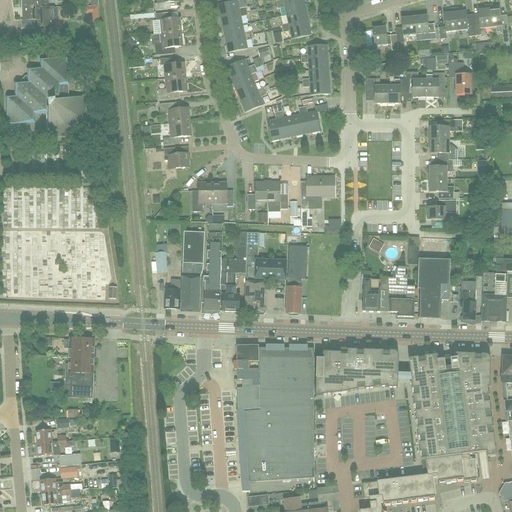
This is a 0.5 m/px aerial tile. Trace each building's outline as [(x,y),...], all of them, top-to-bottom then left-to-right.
[(47,0),(22,0),(23,9),(48,8),(47,0)] [(178,0),(157,0),(157,3),(155,3),(155,10),(170,8),(170,3),(178,2),(178,0)] [(303,0),(300,0),(278,5),(279,9),(285,7),(287,16),(306,11),(303,0)] [(246,7),(239,8),(237,1),(218,5),(220,17),(247,12),(246,7)] [(503,44),(509,43),(507,18),(501,19),(499,9),(493,9),(492,5),(488,6),(491,28),(502,27),(503,44)] [(491,28),(488,6),(484,6),(485,10),(478,11),(479,24),(473,25),(474,37),(480,36),(480,29),(491,28)] [(48,8),(23,9),(24,21),(35,21),(36,28),(55,27),(55,22),(58,19),(57,9),(56,9),(55,7),(48,8)] [(95,25),(103,24),(100,7),(87,9),(88,15),(93,15),(95,25)] [(456,32),(454,9),(450,9),(451,13),(443,14),(445,27),(438,28),(440,40),(446,39),(446,33),(456,32)] [(454,9),(456,32),(467,31),(468,38),(474,37),(473,25),(467,25),(466,12),(459,13),(458,9),(454,9)] [(306,11),(287,16),(289,23),(282,25),(283,29),(309,23),(306,11)] [(247,12),(220,17),(223,29),(242,25),(240,16),(247,15),(247,12)] [(172,19),(171,13),(156,14),(156,21),(152,21),(154,35),(160,34),(181,32),(179,18),(178,18),(172,19)] [(414,18),(416,36),(429,34),(430,41),(436,40),(434,25),(428,26),(427,16),(414,18)] [(405,50),(404,43),(403,37),(416,36),(414,18),(401,19),(402,28),(396,29),(397,36),(398,51),(405,50)] [(309,23),(283,29),(284,33),(291,31),(293,40),(312,35),(309,23)] [(242,25),(223,29),(225,41),(252,36),(251,31),(243,32),(242,25)] [(374,47),(387,46),(385,27),(372,29),(374,47)] [(181,32),(160,34),(161,45),(154,45),(155,55),(175,53),(174,47),(182,47),(181,32)] [(252,36),(225,41),(228,54),(247,50),(245,40),(252,39),(252,36)] [(390,36),(391,46),(392,51),(398,51),(397,36),(390,36)] [(302,54),(303,59),(329,57),(328,45),(310,46),(311,54),(302,54)] [(259,57),(270,55),(268,49),(258,51),(259,57)] [(165,80),(186,77),(184,63),(176,64),(175,57),(160,59),(161,66),(163,65),(165,80)] [(329,57),(303,59),(303,63),(311,62),(312,70),(329,69),(329,57)] [(47,113),(48,138),(73,137),(86,121),(85,97),(69,98),(69,85),(69,74),(68,74),(68,62),(68,61),(65,58),(64,60),(52,60),(52,59),(41,60),(41,61),(41,69),(28,70),(29,78),(26,78),(24,81),(24,84),(15,84),(16,98),(7,98),(8,104),(6,104),(7,111),(8,111),(8,121),(7,122),(10,124),(22,123),(22,124),(28,124),(28,123),(34,123),(33,114),(47,113)] [(231,78),(256,68),(255,64),(248,67),(244,59),(226,67),(231,78)] [(456,95),(470,95),(470,76),(463,76),(463,64),(457,64),(457,59),(448,59),(449,79),(455,78),(456,95)] [(231,78),(236,89),(254,82),(254,83),(257,82),(255,77),(252,78),(251,74),(258,71),(256,68),(231,78)] [(329,69),(312,70),(312,78),(304,79),(304,83),(330,81),(329,69)] [(406,74),(406,81),(407,90),(412,90),(413,99),(425,99),(425,80),(412,80),(412,74),(406,74)] [(437,80),(425,80),(425,99),(439,99),(439,89),(444,89),(444,74),(437,74),(437,80)] [(186,77),(165,80),(166,90),(158,90),(159,100),(179,98),(179,93),(187,92),(186,77)] [(380,80),(374,80),(366,80),(366,92),(374,92),(374,105),(387,105),(387,86),(380,86),(380,80)] [(330,81),(304,83),(304,87),(312,87),(313,95),(331,94),(330,81)] [(394,86),(387,86),(387,105),(400,105),(400,96),(407,96),(407,90),(406,81),(394,81),(394,86)] [(236,89),(241,100),(265,90),(264,87),(257,90),(254,83),(254,82),(236,89)] [(511,85),(491,87),(492,101),(511,99),(511,85)] [(280,88),(270,92),(271,94),(264,97),(266,103),(283,96),(280,88)] [(265,90),(241,100),(246,112),(263,104),(260,97),(267,94),(265,90)] [(160,115),(168,115),(169,124),(190,122),(189,108),(180,109),(180,102),(159,104),(160,115)] [(307,107),(302,108),(307,134),(320,132),(316,113),(309,114),(307,107)] [(299,108),(301,116),(291,117),(295,137),(307,134),(302,108),(299,108)] [(291,117),(285,119),(283,112),(278,113),(283,139),(295,137),(291,117)] [(283,139),(278,113),(276,113),(277,120),(267,122),(271,142),(283,139)] [(430,128),(430,141),(449,140),(448,132),(454,132),(454,120),(442,121),(442,127),(430,128)] [(190,122),(169,124),(170,138),(162,139),(163,145),(179,144),(178,138),(191,137),(190,122)] [(457,161),(457,150),(451,146),(449,146),(449,140),(430,141),(430,154),(442,154),(443,161),(453,161),(457,161)] [(168,170),(189,168),(188,153),(180,154),(179,148),(164,150),(165,162),(168,162),(168,170)] [(443,161),(438,161),(438,167),(428,167),(428,180),(447,180),(447,173),(453,172),(453,161),(443,161)] [(478,163),(479,179),(487,179),(487,163),(478,163)] [(309,218),(309,201),(321,201),(321,197),(335,196),(335,178),(307,178),(307,193),(301,194),(301,219),(301,227),(312,227),(312,218),(309,218)] [(447,188),(447,180),(428,180),(429,193),(438,193),(438,199),(453,199),(453,193),(454,193),(454,187),(447,188)] [(280,213),(280,210),(288,210),(288,195),(280,195),(279,182),(268,183),(268,202),(268,213),(280,213)] [(212,204),(212,183),(198,183),(198,191),(191,191),(192,212),(202,212),(202,204),(212,204)] [(226,207),(233,207),(232,191),(227,191),(227,183),(212,183),(212,204),(226,204),(226,207)] [(268,202),(268,183),(255,183),(255,195),(247,195),(247,210),(255,210),(255,202),(268,202)] [(445,221),(445,214),(456,214),(456,207),(456,201),(436,201),(436,208),(427,208),(427,221),(445,221)] [(511,203),(501,204),(501,210),(501,230),(500,235),(504,235),(504,242),(511,242),(511,203)] [(245,223),(245,212),(237,212),(238,224),(245,223)] [(258,214),(257,223),(267,223),(267,214),(258,214)] [(471,220),(461,220),(461,230),(471,230),(471,220)] [(212,312),(220,312),(220,295),(221,286),(221,259),(222,234),(222,225),(215,224),(209,224),(208,233),(207,278),(205,278),(203,278),(203,283),(205,283),(205,303),(204,311),(212,312)] [(184,232),(181,309),(199,310),(200,279),(202,269),(204,233),(198,233),(190,233),(184,232)] [(221,286),(220,295),(222,295),(222,312),(239,313),(239,295),(236,295),(236,288),(235,288),(236,275),(237,275),(245,276),(247,233),(237,233),(237,237),(237,256),(229,256),(229,260),(221,259),(221,286)] [(259,234),(247,233),(246,276),(245,283),(246,283),(245,312),(264,313),(265,283),(256,283),(256,279),(256,259),(258,259),(259,234)] [(496,274),(496,272),(511,272),(511,259),(503,259),(503,242),(493,242),(492,274),(496,274)] [(371,251),(383,254),(385,247),(373,244),(371,251)] [(305,280),(306,263),(307,247),(289,246),(288,262),(288,279),(305,280)] [(408,247),(408,260),(418,260),(418,247),(408,247)] [(155,254),(157,274),(167,273),(165,253),(155,254)] [(450,261),(418,260),(417,290),(420,290),(419,320),(440,320),(440,301),(448,301),(450,261)] [(285,279),(285,263),(257,262),(256,279),(285,279)] [(387,279),(387,281),(363,280),(362,313),(379,313),(379,311),(388,311),(388,313),(389,313),(395,314),(396,316),(397,316),(397,318),(414,319),(414,317),(414,308),(418,308),(418,299),(414,298),(415,288),(407,287),(407,277),(404,277),(405,268),(398,268),(394,277),(393,277),(391,279),(391,280),(387,279)] [(483,299),(482,323),(506,323),(507,299),(507,275),(484,274),(483,297),(483,299)] [(476,299),(483,299),(483,297),(483,278),(476,277),(475,291),(461,290),(461,293),(460,308),(463,308),(463,316),(462,317),(463,321),(467,322),(471,321),(471,322),(476,321),(475,317),(475,307),(476,299)] [(171,280),(170,290),(165,290),(164,309),(179,310),(180,291),(180,281),(171,280)] [(287,280),(287,288),(286,314),(300,315),(302,281),(287,280)] [(64,398),(78,399),(81,339),(69,339),(69,341),(64,341),(64,349),(69,350),(68,365),(66,365),(64,398)] [(95,340),(81,339),(78,399),(92,400),(94,359),(96,359),(96,349),(94,349),(95,340)] [(237,371),(237,380),(259,380),(258,349),(258,347),(257,346),(247,346),(236,347),(237,362),(233,362),(233,371),(237,371)] [(313,380),(314,349),(266,349),(258,349),(259,380),(313,380)] [(396,353),(393,352),(321,350),(321,352),(323,352),(322,355),(316,355),(315,397),(332,395),(349,393),(349,392),(387,387),(387,389),(398,389),(398,357),(398,355),(396,353)] [(426,461),(475,454),(487,453),(487,457),(497,456),(496,451),(497,450),(489,388),(490,388),(491,376),(492,362),(491,360),(491,358),(489,356),(487,355),(456,354),(457,359),(439,361),(439,355),(410,359),(424,475),(427,475),(426,461)] [(511,357),(503,357),(502,375),(501,386),(511,386),(511,357)] [(237,413),(239,413),(241,412),(245,483),(314,479),(313,411),(313,408),(313,380),(259,380),(237,380),(237,381),(237,413)] [(502,395),(506,422),(508,422),(511,421),(511,386),(501,386),(500,386),(502,395)] [(68,418),(70,418),(78,418),(78,410),(68,410),(68,418)] [(69,419),(56,420),(57,429),(70,428),(69,419)] [(54,432),(51,433),(50,431),(35,432),(37,445),(52,443),(51,437),(54,437),(54,432)] [(38,458),(53,456),(60,455),(60,448),(58,448),(58,443),(52,443),(37,445),(38,458)] [(424,475),(362,483),(364,499),(369,498),(370,510),(360,511),(359,511),(384,511),(382,511),(382,506),(392,505),(391,502),(401,501),(402,503),(418,501),(417,499),(428,498),(428,500),(436,499),(434,484),(446,483),(446,481),(456,480),(456,482),(470,480),(470,482),(478,481),(475,454),(426,461),(427,475),(424,475)] [(71,456),(59,458),(60,465),(72,463),(71,456)] [(60,469),(61,479),(77,478),(77,468),(60,469)] [(110,487),(117,486),(116,475),(109,476),(110,487)] [(55,480),(40,481),(41,494),(61,492),(62,492),(71,491),(71,490),(79,489),(78,485),(70,485),(63,486),(63,483),(55,484),(55,480)] [(510,511),(511,511),(511,482),(506,484),(501,492),(503,500),(507,499),(510,511)] [(327,511),(327,510),(323,511),(322,505),(339,503),(337,487),(316,490),(318,503),(300,505),(300,498),(284,500),(285,511),(327,511)] [(61,492),(41,494),(43,507),(58,505),(62,505),(61,492)] [(257,497),(247,498),(248,507),(258,506),(257,497)]
